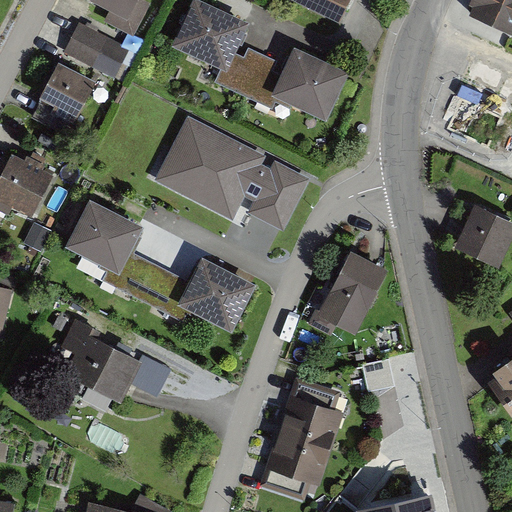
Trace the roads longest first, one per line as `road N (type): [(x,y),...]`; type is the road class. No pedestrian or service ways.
road 1 (residential): [(403,181),(368,188),(331,212),(290,280),(217,511)]
road 2 (tertiary): [(403,181),(473,511)]
road 3 (tertiary): [(433,0),(406,74),(403,181)]
road 4 (unknown): [(400,127),(511,171)]
